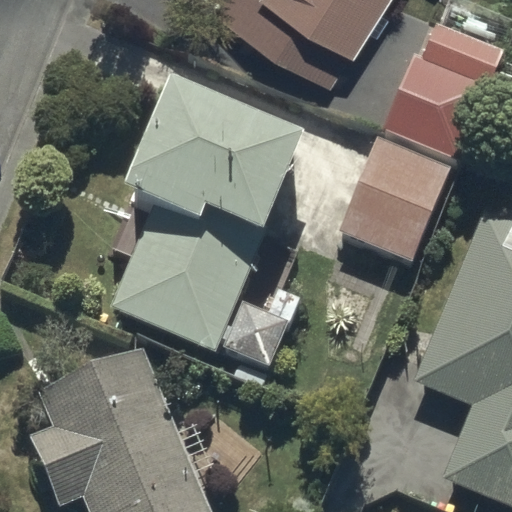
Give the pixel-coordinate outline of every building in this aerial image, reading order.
[(213,0),(211,4),(327,77),(375,0),(213,0)] [(414,63),(382,139),(459,171),(505,61),(437,33),(423,66),(414,63)] [(109,319),(216,362),(303,149),(168,94),(123,204),(151,216),(109,319)] [(377,146),(338,240),(411,270),(450,176),(377,146)] [(442,487),(502,511),(511,511),(511,230),(484,219),(413,390),(472,415),(442,487)] [(73,511),(83,508),(84,511),(207,511),(143,359),(37,403),(52,437),(29,446),(57,511),(73,511)]
